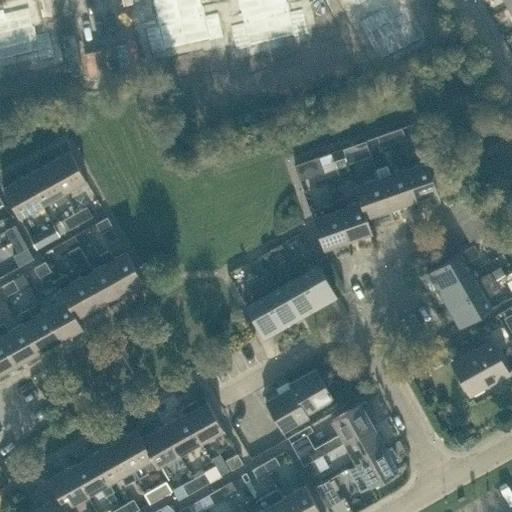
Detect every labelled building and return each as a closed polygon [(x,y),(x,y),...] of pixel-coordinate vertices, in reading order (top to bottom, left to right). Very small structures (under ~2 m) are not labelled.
[(11,0),(5,0),(0,1),(0,21),(3,36),(20,32),(22,42),(31,40),(27,20),(17,22),(11,0)] [(152,0),(157,22),(148,24),(153,46),(163,43),(161,33),(179,29),(172,0),(152,0)] [(190,0),(172,0),(179,29),(198,25),(200,34),(209,32),(204,11),(194,13),(190,0)] [(243,0),(225,0),(231,19),(224,21),(230,41),(239,38),(235,24),(249,20),(243,0)] [(260,0),(243,0),(249,20),(266,16),(268,26),(275,24),(270,4),(262,6),(260,0)] [(349,0),(351,3),(356,0),(364,14),(388,0),(349,0)] [(511,0),(503,0),(508,9),(511,6),(511,0)] [(111,9),(117,41),(136,37),(130,5),(111,9)] [(380,39),(370,45),(381,65),(424,39),(411,17),(402,23),(396,13),(372,27),(380,39)] [(401,127),(388,132),(392,142),(405,137),(401,127)] [(377,136),(376,136),(380,146),(392,142),(388,132),(377,136)] [(353,145),(341,149),(346,164),(358,159),(353,145)] [(69,150),(47,163),(63,192),(86,180),(69,150)] [(330,153),(318,157),(323,172),(324,173),(335,169),(335,168),(330,153)] [(318,157),(294,166),(298,177),(310,173),(312,177),(324,173),(318,157)] [(438,193),(433,181),(426,160),(402,169),(413,201),(438,193)] [(68,200),(63,192),(47,163),(25,175),(42,204),(53,198),(58,206),(68,200)] [(413,201),(402,169),(389,173),(387,165),(375,169),(378,177),(390,209),(413,201)] [(335,169),(324,173),(327,183),(339,178),(335,169)] [(20,217),(42,204),(25,175),(4,187),(20,217)] [(366,218),(390,209),(378,177),(354,185),(360,201),(366,218)] [(461,225),(479,215),(468,196),(450,206),(461,225)] [(366,218),(360,201),(345,206),(342,197),(333,200),(334,203),(337,209),(348,240),(371,232),(366,218)] [(348,240),(337,209),(334,203),(311,211),(313,217),(312,218),(323,249),(348,240)] [(92,216),(91,215),(86,206),(74,212),(80,222),(92,216)] [(69,228),(80,222),(74,212),(64,218),(69,228)] [(467,234),(485,224),(479,215),(461,225),(467,234)] [(101,232),(112,226),(107,216),(95,223),(101,232)] [(64,218),(52,225),(58,235),(69,228),(64,218)] [(11,241),(21,236),(15,224),(5,230),(11,241)] [(472,244),(490,233),(485,224),(467,234),(472,244)] [(36,247),(48,240),(42,230),(31,237),(36,247)] [(74,235),(63,241),(68,251),(79,245),(80,245),(74,235)] [(17,252),(27,247),(21,236),(11,241),(17,252)] [(57,257),(68,251),(63,241),(52,247),(57,257)] [(438,289),(470,272),(465,263),(480,254),(474,244),(461,251),(462,252),(428,271),(438,289)] [(103,263),(92,270),(79,245),(68,251),(81,275),(98,305),(120,293),(103,263)] [(126,251),(114,257),(109,249),(99,255),(103,263),(120,293),(142,280),(126,251)] [(336,296),(318,263),(308,269),(300,255),(291,260),(317,306),(336,296)] [(299,316),(317,306),(291,260),(283,265),(290,279),(281,284),(299,316)] [(45,261),(33,267),(39,277),(50,270),(45,261)] [(500,267),(490,273),(494,280),(494,281),(502,277),(505,276),(500,267)] [(257,271),(252,273),(256,280),(261,277),(257,271)] [(448,307),(494,281),(494,280),(490,273),(475,281),(470,272),(438,289),(448,307)] [(23,273),(12,278),(18,288),(28,283),(23,273)] [(81,275),(71,282),(66,273),(55,280),(60,288),(65,298),(76,317),(98,305),(81,275)] [(299,316),(281,284),(272,289),(264,275),(261,277),(256,280),(281,326),(299,316)] [(502,277),(494,281),(500,291),(507,287),(502,277)] [(1,285),(7,295),(18,288),(12,278),(1,285)] [(263,336),(281,326),(256,280),(247,285),(255,299),(245,305),(263,336)] [(458,326),(490,308),(485,299),(500,291),(494,281),(448,307),(458,326)] [(82,328),(76,317),(65,298),(43,310),(60,340),(82,328)] [(43,310),(32,316),(28,308),(17,314),(22,322),(39,352),(60,340),(43,310)] [(0,322),(0,334),(17,364),(39,352),(22,322),(8,329),(3,321),(0,322)] [(0,334),(0,373),(17,364),(0,334)] [(469,394),(507,373),(490,342),(452,363),(469,394)] [(437,352),(424,359),(430,370),(443,362),(437,352)] [(306,413),(333,398),(317,369),(290,385),(292,389),(266,403),(283,432),(309,417),(306,413)] [(196,399),(182,408),(184,412),(201,442),(223,429),(206,400),(199,404),(196,399)] [(313,459),(344,443),(373,426),(369,418),(374,415),(366,401),(331,420),(339,434),(314,447),(306,434),(313,430),(310,425),(288,437),(293,446),(297,453),(303,465),(313,459)] [(180,454),(201,442),(184,412),(163,425),(180,454)] [(157,467),(180,454),(163,425),(142,437),(141,437),(153,458),(157,467)] [(356,464),(385,447),(373,426),(344,443),(356,464)] [(141,437),(142,437),(137,428),(114,441),(131,470),(142,464),(147,473),(157,467),(153,458),(141,437)] [(114,441),(92,453),(109,483),(120,476),(125,484),(135,478),(131,470),(114,441)] [(363,488),(368,486),(398,469),(385,447),(356,464),(364,478),(358,480),(363,488)] [(87,495),(109,483),(92,453),(71,465),(87,495)] [(225,460),(231,469),(242,463),(237,453),(225,460)] [(220,454),(211,459),(215,465),(220,475),(229,470),(220,454)] [(264,462),(269,472),(278,467),(272,457),(264,462)] [(303,465),(309,476),(319,471),(313,459),(303,465)] [(257,479),(269,472),(264,462),(252,469),(257,479)] [(66,507),(87,495),(71,465),(48,478),(58,495),(66,507)] [(215,465),(204,472),(209,481),(220,475),(215,465)] [(198,488),(209,481),(204,472),(193,478),(198,488)] [(187,494),(198,488),(193,478),(181,485),(187,494)] [(315,486),(327,507),(340,499),(328,479),(315,486)] [(149,502),(170,491),(171,490),(165,481),(144,492),(149,502)] [(219,487),(225,497),(236,491),(231,481),(219,487)] [(290,511),(320,511),(304,484),(282,496),(290,511)] [(214,504),(225,497),(219,487),(208,494),(214,504)] [(290,511),(282,496),(277,488),(255,500),(260,509),(262,511),(290,511)] [(69,511),(66,507),(58,495),(37,507),(39,511),(69,511)] [(125,511),(132,511),(139,508),(133,499),(122,505),(125,511)]
